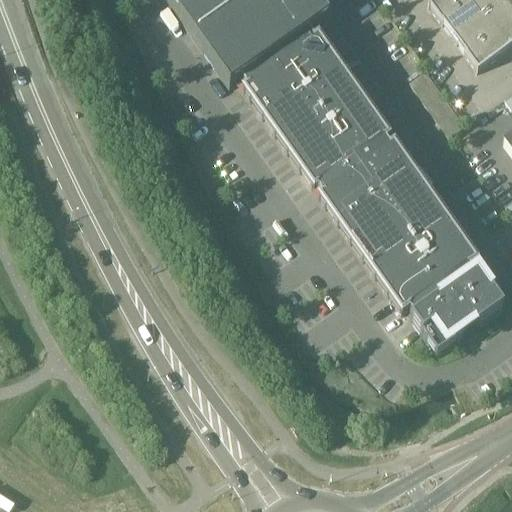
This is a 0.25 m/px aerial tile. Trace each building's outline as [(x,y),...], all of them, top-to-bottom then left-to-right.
[(228,93),(241,85),(308,37),(320,28),(327,23),(311,0),(162,0),(207,62),(228,93)] [(441,27),(458,15),(446,0),(441,0),(427,11),(428,12),(429,12),(441,27)] [(446,0),(458,15),(470,31),(486,19),(471,0),(446,0)] [(471,0),(486,19),(502,7),(496,0),(471,0)] [(511,20),(511,0),(510,0),(502,7),(511,20)] [(486,19),(510,52),(511,50),(511,20),(502,7),(486,19)] [(453,43),(470,31),(458,15),(441,27),(453,43)] [(494,64),(510,52),(486,19),(470,31),(482,47),(494,64)] [(453,43),(465,60),(482,47),(470,31),(453,43)] [(313,195),(316,193),(321,200),(318,202),(401,319),(408,314),(413,321),(473,279),(468,272),(475,267),(392,150),(389,152),(384,145),(387,142),(317,43),(313,45),(308,37),(241,85),(246,92),(243,95),(313,195)] [(465,60),(476,75),(475,76),(476,77),(494,64),(482,47),(465,60)] [(511,138),(501,147),(511,161),(511,138)] [(473,279),(413,321),(409,324),(436,361),(462,342),(460,339),(474,329),(476,332),(503,314),(476,276),(473,279)]
